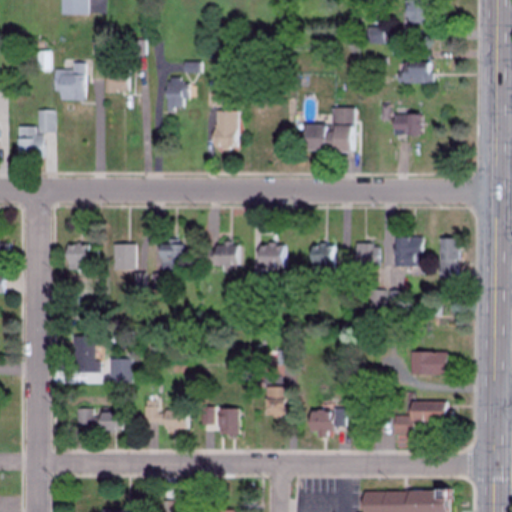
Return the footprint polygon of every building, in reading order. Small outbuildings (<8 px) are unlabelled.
[(433,0),(403,0),(404,22),(434,22),(433,0)] [(381,44),(381,28),(366,28),(366,44),(381,44)] [(38,70),(53,70),(53,49),(38,49),(38,70)] [(430,62),(396,62),(396,84),(430,84),(430,62)] [(86,63),(73,63),(73,69),(56,69),(56,100),(86,100),(86,63)] [(128,92),(128,67),(104,67),(104,92),(128,92)] [(186,109),(185,78),(165,79),(166,110),(186,109)] [(300,125),(300,151),(353,152),(354,108),(330,108),(330,125),(300,125)] [(54,133),(54,110),(37,110),(37,127),(17,127),(17,158),(44,158),(44,133),(54,133)] [(236,148),(235,111),(212,111),(212,148),(236,148)] [(381,115),(381,120),(390,120),(390,136),(420,136),(420,115),(381,115)] [(422,266),(422,237),(393,237),(393,266),(422,266)] [(459,238),(438,238),(438,281),(459,281),(459,238)] [(0,264),(11,265),(11,242),(0,241),(0,264)] [(354,243),(354,267),(377,267),(377,243),(354,243)] [(208,267),(241,267),(241,244),(208,244),(208,267)] [(65,268),(92,268),(92,245),(65,245),(65,268)] [(112,245),(112,270),(135,270),(135,245),(112,245)] [(157,264),(187,264),(187,245),(157,245),(157,264)] [(287,245),(255,245),(255,268),(287,268),(287,245)] [(309,245),(308,273),(336,274),(337,246),(309,245)] [(389,308),(404,306),(401,291),(387,293),(389,308)] [(93,361),(93,338),(73,338),(73,374),(99,374),(99,361),(93,361)] [(446,353),(410,353),(410,376),(446,376),(446,353)] [(108,384),(131,384),(131,360),(108,360),(108,384)] [(264,416),(286,417),(287,388),(265,387),(264,416)] [(158,396),(145,396),(145,431),(189,431),(189,410),(158,410),(158,396)] [(394,417),(393,435),(411,435),(412,423),(446,424),(447,403),(408,402),(408,417),(394,417)] [(215,408),(201,408),(201,425),(215,425),(215,408)] [(238,435),(238,409),(217,409),(217,435),(238,435)] [(347,410),(307,410),(307,436),(334,436),(334,427),(347,427),(347,410)] [(123,411),(76,411),(76,432),(123,432),(123,411)] [(354,511),(355,511),(361,511),(361,489),(450,488),(448,511),(354,511)] [(174,511),(174,501),(162,501),(162,511),(174,511)]
